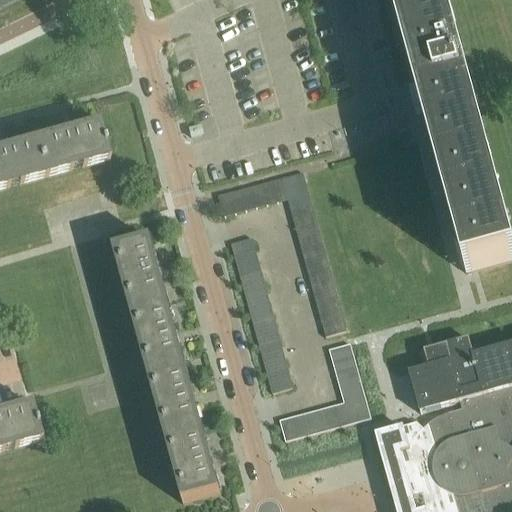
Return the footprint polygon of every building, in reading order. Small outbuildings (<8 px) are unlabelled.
[(391,0),(415,87),(424,118),(467,277),(479,274),(511,264),(511,261),(470,106),(475,105),(461,54),(456,55),(440,0),(391,0)] [(415,87),(414,88),(422,118),(424,118),(415,87)] [(99,126),(43,141),(53,179),(109,164),(99,126)] [(188,133),(190,141),(202,138),(199,130),(188,133)] [(43,141),(0,153),(0,193),(53,179),(43,141)] [(283,183),(288,204),(291,214),(312,208),(304,177),(283,183)] [(283,183),(272,186),(278,207),(288,204),(283,183)] [(272,186),(262,188),(268,210),(278,207),(272,186)] [(262,188),(251,191),(257,212),(268,210),(262,188)] [(251,191),(241,194),(247,215),(257,212),(251,191)] [(241,194),(230,197),(236,218),(247,215),(241,194)] [(236,218),(230,197),(219,200),(224,221),(236,218)] [(312,208),(291,214),(294,225),(315,219),(312,208)] [(315,219),(294,225),(297,235),(318,229),(315,219)] [(318,229),(297,235),(300,246),(321,240),(318,229)] [(321,240),(300,246),(303,256),(324,250),(321,240)] [(232,248),(235,260),(256,254),(253,242),(232,248)] [(114,255),(131,318),(169,308),(152,244),(114,255)] [(324,250),(303,256),(306,267),(327,261),(324,250)] [(256,254),(235,260),(238,271),(259,265),(256,254)] [(327,261),(306,267),(309,277),(330,271),(327,261)] [(259,265),(238,271),(241,281),(262,275),(259,265)] [(330,271),(309,277),(311,288),(333,282),(330,271)] [(262,275),(241,281),(244,292),(265,286),(262,275)] [(333,282),(311,288),(314,298),(335,292),(333,282)] [(265,286),(244,292),(247,302),(268,296),(265,286)] [(335,292),(314,298),(317,309),(338,303),(335,292)] [(268,296),(247,302),(249,313),(271,307),(268,296)] [(338,303),(317,309),(320,319),(341,314),(338,303)] [(271,307),(249,313),(252,323),(274,317),(271,307)] [(169,308),(131,318),(149,381),(186,371),(169,308)] [(341,314),(320,319),(323,330),(344,324),(341,314)] [(274,317),(252,323),(255,334),(276,328),(274,317)] [(344,324),(323,330),(326,342),(347,336),(344,324)] [(276,328),(255,334),(258,344),(279,338),(276,328)] [(279,338),(258,344),(261,355),(282,349),(279,338)] [(425,356),(429,372),(410,378),(421,418),(462,407),(511,392),(511,349),(474,360),(470,343),(447,350),(425,356)] [(330,354),(333,366),(354,360),(351,348),(330,354)] [(282,349),(261,355),(264,365),(285,359),(282,349)] [(285,359),(264,365),(267,376),(288,370),(285,359)] [(354,360),(333,366),(336,376),(357,371),(354,360)] [(288,370),(267,376),(270,386),(291,381),(288,370)] [(186,371),(149,381),(166,444),(204,434),(186,371)] [(357,371),(336,376),(339,387),(360,381),(357,371)] [(291,381),(270,386),(273,398),(294,392),(291,381)] [(360,381),(339,387),(342,397),(363,392),(360,381)] [(342,397),(344,408),(350,429),(371,423),(363,392),(342,397)] [(489,511),(511,511),(511,392),(462,407),(464,415),(477,411),(486,445),(496,450),(488,463),(490,471),(479,474),(489,511)] [(31,407),(0,415),(0,456),(41,445),(31,407)] [(344,408),(334,410),(340,432),(350,429),(344,408)] [(334,410),(323,413),(329,435),(340,432),(334,410)] [(489,511),(479,474),(490,471),(488,463),(496,450),(486,445),(477,411),(464,415),(448,419),(444,421),(442,422),(438,423),(436,425),(432,427),(428,430),(424,434),(418,428),(376,439),(396,511),(489,511)] [(323,413),(313,416),(319,437),(329,435),(323,413)] [(313,416),(302,419),(308,440),(319,437),(313,416)] [(302,419),(292,422),(298,443),(308,440),(302,419)] [(298,443),(292,422),(280,425),(286,446),(298,443)] [(204,434),(166,444),(183,507),(221,497),(204,434)]
